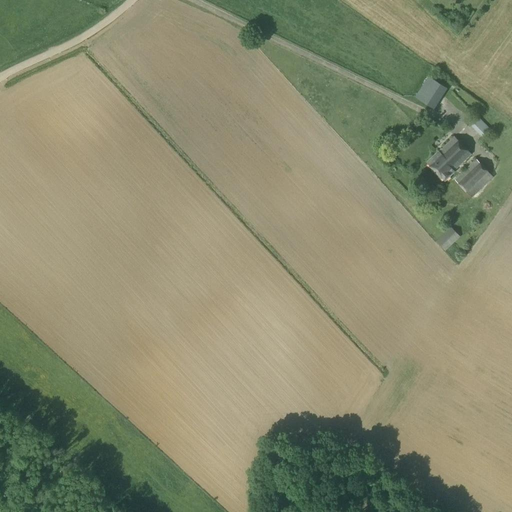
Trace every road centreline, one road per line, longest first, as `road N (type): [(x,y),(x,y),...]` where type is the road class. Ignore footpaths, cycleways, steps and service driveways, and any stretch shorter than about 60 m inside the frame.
road 1 (unclassified): [(0,79),(87,36),(136,0)]
road 2 (track): [(0,411),(119,511)]
